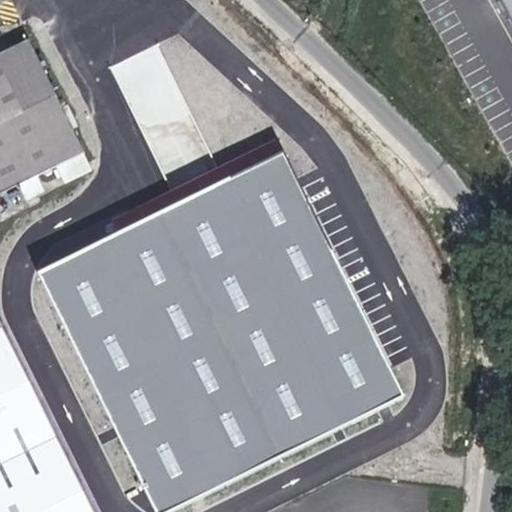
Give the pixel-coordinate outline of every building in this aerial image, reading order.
[(391,40),(409,72),(435,58),(417,26),(391,40)] [(0,204),(88,159),(32,45),(0,60),(0,511),(97,511),(0,316),(0,204)] [(135,158),(160,146),(148,124),(123,135),(135,158)] [(318,159),(46,273),(147,511),(173,511),(423,407),(318,159)] [(177,198),(183,211),(229,191),(223,177),(177,198)]
